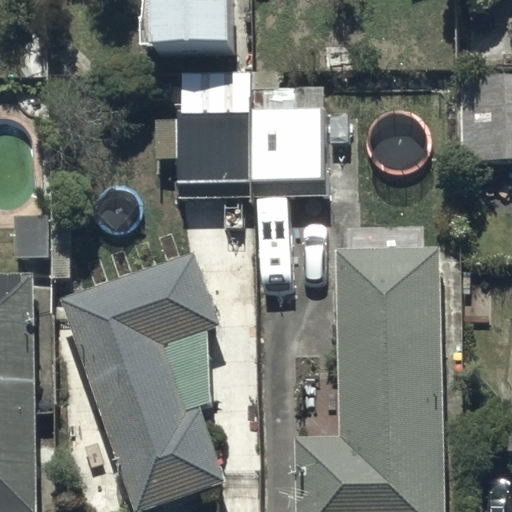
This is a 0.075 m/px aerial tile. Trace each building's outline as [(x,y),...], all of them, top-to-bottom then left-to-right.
[(142,0),(142,66),(233,66),(232,0),(142,0)] [(359,70),(358,0),(325,1),(326,71),(359,70)] [(254,89),(255,209),(328,209),(328,120),(324,120),(324,97),(283,95),(283,80),(254,80),(254,89)] [(457,171),(511,171),(511,83),(459,83),(457,171)] [(255,209),(254,89),(223,89),(223,119),(179,119),(179,132),(156,132),(156,169),(179,169),(179,209),(255,209)] [(342,261),(342,271),(342,381),(342,451),(297,451),(297,511),(447,511),(448,261),(342,261)] [(214,417),(213,341),(224,337),(194,263),(64,315),(142,511),(176,511),(228,491),(200,423),(214,417)] [(0,511),(43,511),(38,283),(0,283),(0,511)]
